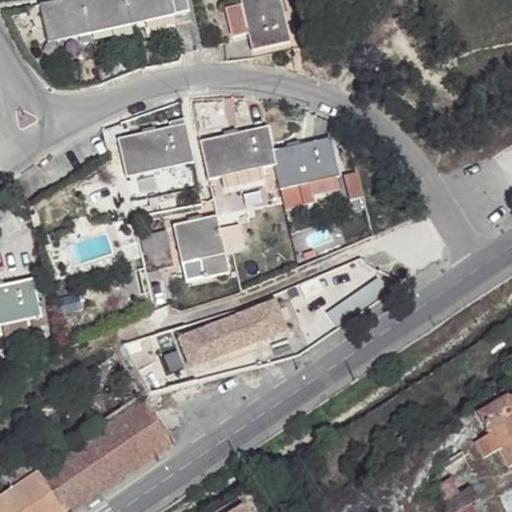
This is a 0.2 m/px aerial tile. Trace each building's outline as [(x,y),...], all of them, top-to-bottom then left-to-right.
[(39,4),(47,43),(90,34),(82,0),(57,0),(54,1),(39,4)] [(82,0),(90,34),(131,25),(126,0),(82,0)] [(126,0),(131,25),(174,16),(176,24),(191,21),(186,0),(126,0)] [(247,34),(251,52),(290,43),(280,0),(239,0),(240,4),(226,7),(232,37),(247,34)] [(95,60),(101,84),(117,77),(111,51),(94,55),(95,60)] [(78,63),(83,88),(101,84),(95,60),(78,63)] [(117,139),(126,178),(193,163),(184,118),(168,123),(169,128),(156,131),(142,134),(117,139)] [(199,142),(208,180),(226,176),(229,190),(259,183),(258,176),(264,175),(262,169),(275,166),(272,151),(267,127),(238,133),(224,136),(199,142)] [(272,151),(275,166),(284,209),(314,202),(312,196),(338,191),(335,178),(338,177),(330,139),(300,145),(286,148),(272,151)] [(364,198),(357,173),(344,176),(350,201),(364,198)] [(167,199),(164,186),(139,192),(142,205),(167,199)] [(249,222),(247,214),(238,216),(240,224),(249,222)] [(200,262),(203,280),(229,274),(217,216),(202,219),(188,222),(172,226),(181,266),(200,262)] [(238,245),(234,226),(227,228),(231,247),(238,245)] [(316,257),(313,249),(299,254),(302,262),(316,257)] [(0,327),(31,321),(34,333),(41,332),(40,327),(46,325),(44,317),(42,317),(33,279),(0,286),(0,327)] [(378,279),(327,314),(336,327),(387,293),(378,279)] [(179,339),(191,369),(286,331),(274,301),(179,339)] [(29,338),(26,322),(2,327),(6,343),(29,338)] [(498,450),(507,466),(511,463),(511,407),(507,399),(506,398),(478,415),(489,435),(474,444),(483,459),(498,450)] [(0,511),(67,511),(171,444),(143,400),(36,472),(27,460),(1,478),(10,490),(0,496),(0,511)] [(408,431),(397,439),(404,449),(415,442),(408,431)] [(462,452),(442,465),(447,473),(467,460),(462,452)] [(450,479),(436,486),(445,501),(458,494),(450,479)] [(245,492),(241,482),(235,486),(240,495),(245,492)] [(445,501),(451,511),(485,511),(471,486),(458,494),(445,501)]
